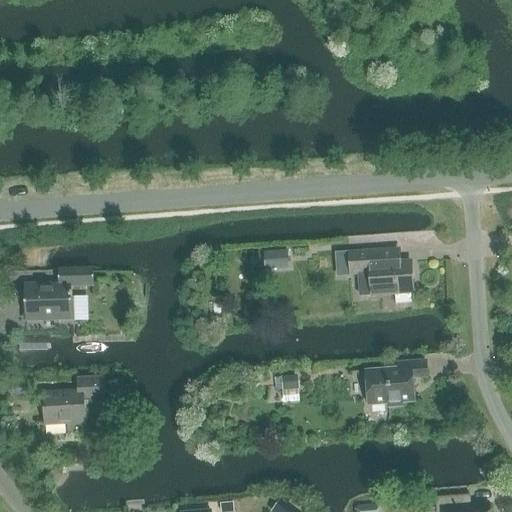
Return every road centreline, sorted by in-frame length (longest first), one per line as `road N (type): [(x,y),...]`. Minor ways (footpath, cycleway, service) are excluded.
road 1 (residential): [(0,213),(468,175)]
road 2 (residential): [(511,438),(481,363),(468,175)]
